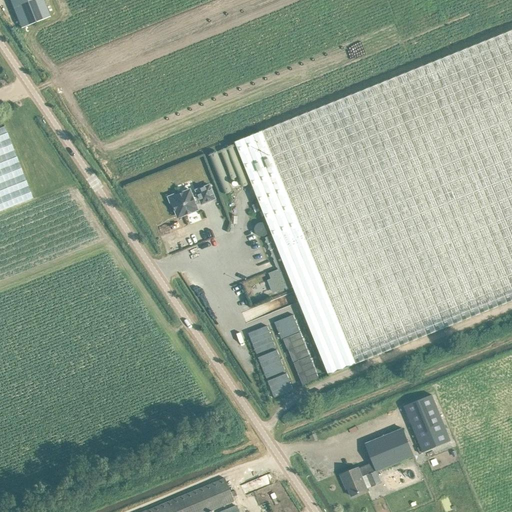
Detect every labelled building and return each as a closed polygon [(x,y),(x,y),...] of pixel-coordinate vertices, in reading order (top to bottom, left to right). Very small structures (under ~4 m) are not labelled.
[(43,0),(10,0),(15,11),(18,20),(24,17),(27,26),(38,22),(50,17),(43,0)] [(511,31),(236,142),(273,235),(265,238),(266,240),(265,242),(268,243),(269,247),(268,250),(271,251),(272,254),(271,257),(273,258),(274,260),(277,268),(277,267),(278,270),(269,273),(276,292),(286,288),(286,290),(294,287),(329,375),(511,301),(511,31)] [(4,126),(0,127),(0,211),(33,198),(4,126)] [(235,144),(209,154),(225,194),(233,191),(229,180),(236,177),(234,173),(245,168),(235,144)] [(175,194),(168,197),(170,205),(172,204),(177,218),(198,210),(196,205),(200,203),(201,205),(215,199),(209,185),(195,190),(196,192),(191,194),(189,190),(176,195),(175,194)] [(247,321),(266,312),(262,304),(243,313),(247,321)] [(294,315),(275,322),(281,339),(300,332),(294,315)] [(267,326),(248,333),(256,354),(275,347),(267,326)] [(301,332),(283,339),(293,362),(310,355),(301,332)] [(276,350),(257,358),(266,378),(285,371),(276,350)] [(310,356),(293,363),(302,386),(319,379),(310,356)] [(286,373),(267,381),(274,398),(293,390),(286,373)] [(433,395),(405,406),(423,452),(451,441),(433,395)] [(377,471),(414,456),(403,429),(366,444),(373,462),(359,468),(341,475),(344,483),(346,482),(352,496),(367,490),(362,477),(377,471)] [(416,455),(423,452),(417,438),(410,441),(416,455)] [(205,511),(234,501),(232,497),(237,495),(234,490),(230,492),(224,478),(146,511),(142,511),(205,511)]
